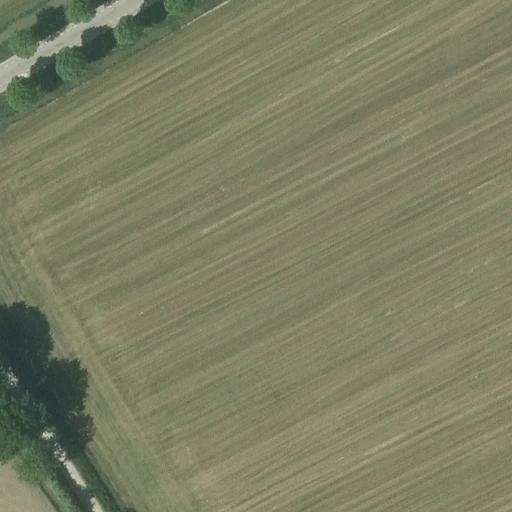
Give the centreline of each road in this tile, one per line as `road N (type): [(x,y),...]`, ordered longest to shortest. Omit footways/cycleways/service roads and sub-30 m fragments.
road 1 (unclassified): [(99,511),(0,354)]
road 2 (tertiary): [(146,0),(0,85)]
